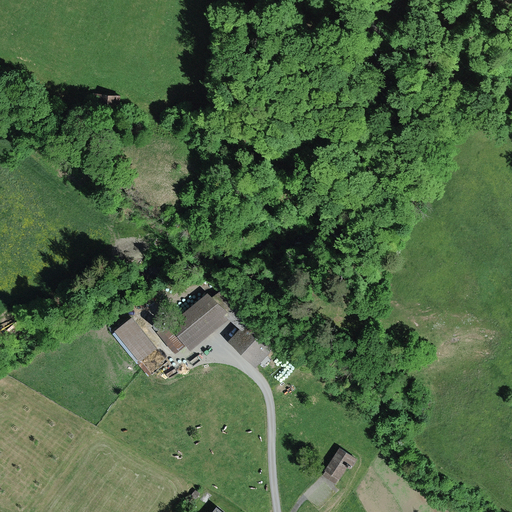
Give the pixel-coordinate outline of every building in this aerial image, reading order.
[(112,93),(111,103),(122,104),(123,94),(112,93)] [(214,296),(210,291),(158,331),(176,353),(188,344),(193,349),(232,318),(242,326),(247,321),(250,323),(255,317),(223,289),(214,296)] [(134,316),(113,333),(137,363),(159,346),(134,316)] [(250,323),(247,321),(242,326),(230,339),(257,365),(275,346),(250,323)] [(359,458),(341,446),(326,469),(327,470),(323,476),(336,484),(340,478),(341,479),(348,467),(351,469),(359,458)]
